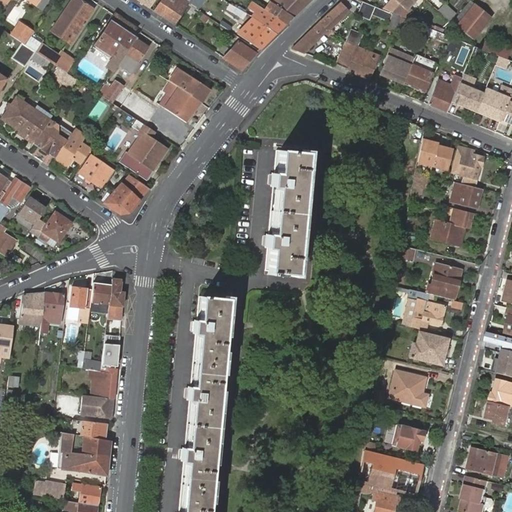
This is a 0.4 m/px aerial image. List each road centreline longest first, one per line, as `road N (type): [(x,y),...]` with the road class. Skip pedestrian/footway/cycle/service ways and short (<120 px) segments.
road 1 (residential): [(511,190),(431,511)]
road 2 (residential): [(148,254),(124,511)]
road 3 (residential): [(511,150),(316,68)]
road 4 (residential): [(239,100),(175,181),(149,233),(148,254)]
road 5 (residential): [(0,148),(103,218),(131,253)]
road 6 (residential): [(114,0),(247,89)]
road 7 (residential): [(0,295),(131,253)]
